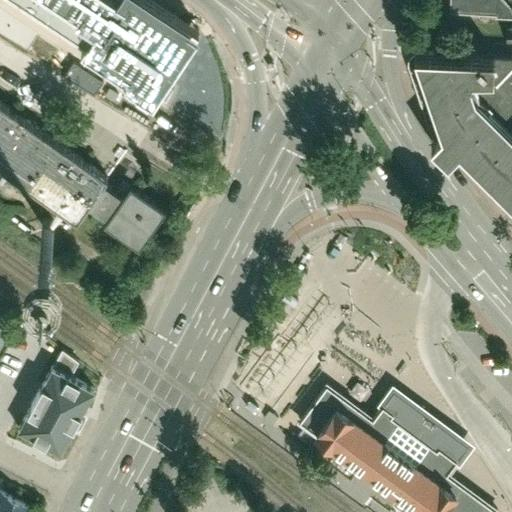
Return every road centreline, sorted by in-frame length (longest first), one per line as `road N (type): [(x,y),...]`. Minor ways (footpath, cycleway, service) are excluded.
road 1 (tertiary): [(220,0),(248,47),(257,99),(225,259)]
road 2 (tertiary): [(225,259),(105,497)]
road 3 (tertiary): [(225,259),(324,194),(381,194),(448,233)]
road 4 (tertiary): [(448,233),(401,105),(394,0)]
road 5 (tertiary): [(324,69),(225,259)]
road 6 (tertiary): [(448,233),(324,69)]
